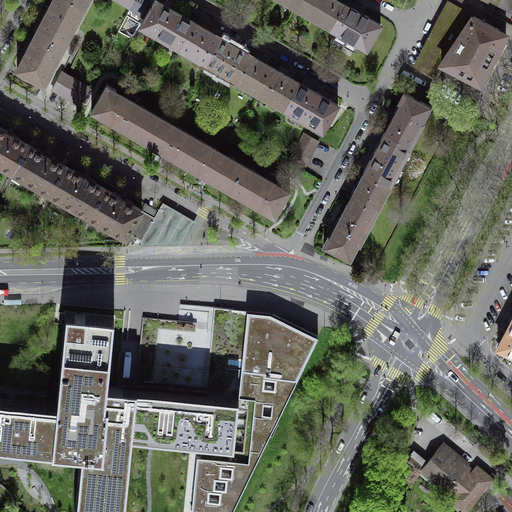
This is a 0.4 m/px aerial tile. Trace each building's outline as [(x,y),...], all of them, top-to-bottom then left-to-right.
[(69,0),(54,0),(53,0),(52,0),(49,8),(50,10),(48,12),(47,15),(45,16),(41,23),(42,24),(38,31),(37,31),(36,31),(50,38),(49,39),(64,47),(84,8),(69,0)] [(115,0),(130,9),(134,0),(115,0)] [(155,0),(134,0),(130,9),(127,16),(142,24),(156,0),(155,0)] [(179,48),(194,22),(176,11),(156,0),(142,24),(141,26),(179,48)] [(336,0),(300,0),(296,8),(331,28),(344,4),(336,0)] [(489,15),(461,0),(446,0),(486,21),(489,15)] [(511,0),(462,0),(481,10),(481,9),(491,14),(496,3),(511,11),(511,0)] [(435,76),(441,63),(480,84),(504,38),(506,34),(498,29),(499,28),(498,28),(486,21),(449,2),(432,35),(416,66),(435,76)] [(344,4),(331,28),(330,28),(367,49),(381,25),(362,14),(344,4)] [(502,21),(489,14),(486,21),(498,28),(502,21)] [(201,26),(194,22),(179,48),(205,63),(220,37),(201,26)] [(50,38),(36,31),(32,41),(30,41),(22,56),(23,57),(17,69),(44,84),(54,65),(64,47),(49,39),(50,38)] [(227,41),(220,37),(205,63),(232,79),(247,52),(227,41)] [(263,62),(247,52),(232,79),(258,94),(273,67),(263,62)] [(288,76),(273,67),(258,94),(284,109),(299,83),(288,76)] [(62,71),(52,89),(66,97),(80,105),(89,87),(62,71)] [(299,83),(284,109),(322,131),(337,105),(318,94),(299,83)] [(102,115),(140,137),(147,125),(146,124),(152,113),(134,102),(116,92),(117,90),(107,84),(91,112),(101,117),(102,115)] [(401,102),(396,112),(385,132),(399,139),(397,143),(410,150),(419,132),(418,132),(424,122),(422,122),(430,106),(404,92),(399,101),(401,102)] [(183,165),(198,139),(152,113),(146,124),(147,125),(140,137),(155,145),(182,161),(181,163),(183,165)] [(0,165),(12,172),(28,144),(9,133),(0,128),(0,165)] [(376,149),(364,172),(378,180),(378,179),(390,185),(392,183),(400,168),(405,158),(405,159),(410,150),(397,143),(399,139),(385,132),(376,149)] [(304,133),(289,162),(303,169),(310,155),(318,141),(304,133)] [(243,165),(198,139),(183,165),(186,166),(188,163),(194,167),(194,168),(208,176),(222,184),(223,183),(230,188),(243,165)] [(12,172),(50,194),(66,166),(47,155),(28,144),(12,172)] [(267,179),(243,165),(230,188),(238,192),(238,193),(266,209),(265,211),(274,216),(290,189),(281,184),(280,186),(267,179)] [(84,177),(66,166),(50,194),(87,215),(103,187),(84,177)] [(389,187),(390,185),(378,179),(378,180),(364,172),(355,189),(346,206),(356,211),(352,219),(369,228),(377,212),(376,212),(381,202),(382,203),(390,188),(389,187)] [(122,198),(103,187),(87,215),(126,237),(128,232),(141,210),(142,209),(122,198)] [(151,223),(157,226),(164,214),(163,213),(167,206),(165,204),(162,203),(154,217),(151,223)] [(197,222),(167,206),(163,213),(164,214),(157,226),(151,223),(141,240),(139,245),(184,244),(197,222)] [(356,211),(346,206),(335,226),(330,236),(329,235),(324,245),(350,259),(358,243),(360,243),(365,233),(366,234),(369,228),(352,219),(356,211)] [(151,215),(141,210),(128,232),(134,235),(133,236),(134,237),(136,237),(141,240),(151,223),(154,217),(151,215)] [(113,317),(67,313),(57,405),(0,398),(0,445),(82,454),(76,511),(123,511),(131,436),(164,439),(162,462),(192,465),(190,492),(198,492),(197,501),(236,505),(243,439),(265,441),(269,404),(277,405),(279,389),(287,390),(289,375),(297,375),(299,358),(283,356),(288,314),(255,311),(251,346),(228,344),(223,398),(196,395),(106,386),(113,317)] [(511,322),(508,331),(507,330),(501,342),(498,347),(511,353),(511,322)] [(412,452),(403,464),(417,475),(421,470),(437,483),(437,484),(445,490),(444,492),(466,510),(491,479),(492,479),(495,476),(494,474),(494,473),(493,474),(492,473),(488,477),(482,472),(477,468),(475,471),(467,465),(468,463),(443,443),(426,464),(412,452)]
